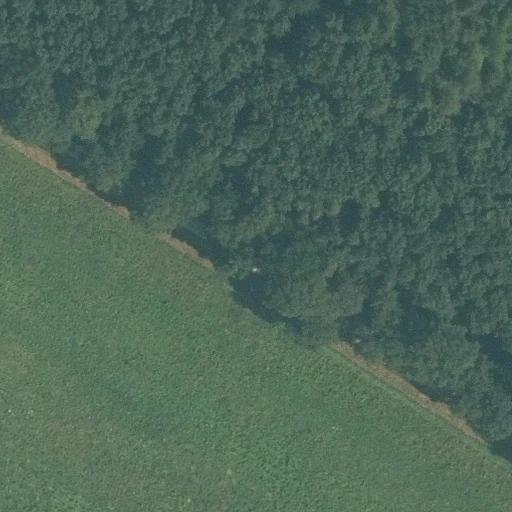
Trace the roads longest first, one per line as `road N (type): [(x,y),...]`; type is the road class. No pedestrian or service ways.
road 1 (track): [(0,104),(511,429)]
road 2 (track): [(109,173),(297,0)]
